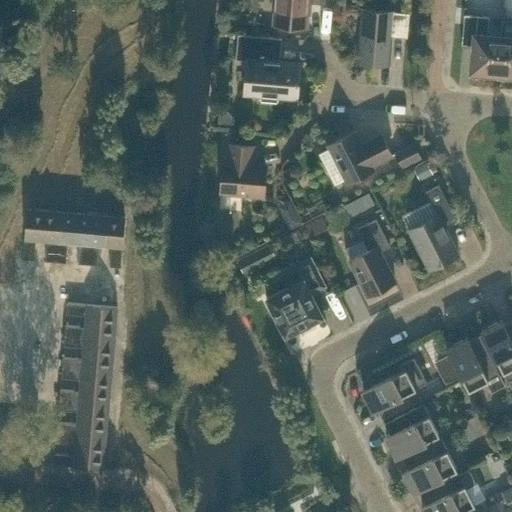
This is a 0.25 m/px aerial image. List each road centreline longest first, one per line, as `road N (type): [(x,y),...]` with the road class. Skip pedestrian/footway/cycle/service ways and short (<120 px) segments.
road 1 (residential): [(382,511),(318,378),(319,358),(508,266)]
road 2 (residential): [(438,107),(508,266)]
